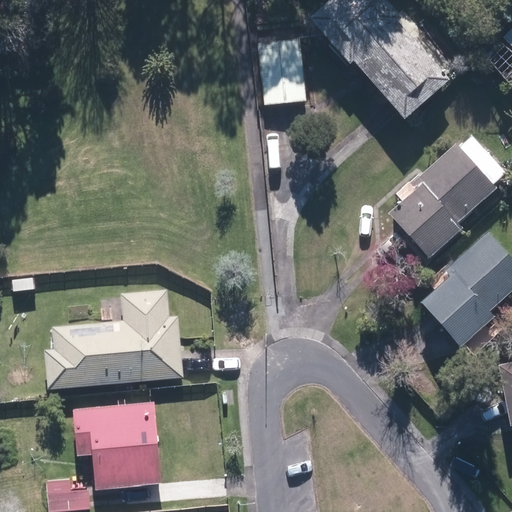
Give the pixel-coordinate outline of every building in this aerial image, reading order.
[(407,117),(452,79),(448,74),(455,69),(404,10),(401,13),(390,0),(331,0),(313,15),(353,62),(357,58),(407,117)] [(301,38),(260,42),(266,104),(307,100),(301,38)] [(459,139),(397,193),(402,199),(390,210),(432,257),(468,225),(462,219),(497,189),(492,184),(507,171),(475,135),(464,145),(459,139)] [(424,300),(467,344),(499,314),(494,309),(511,292),(511,254),(492,235),(424,300)] [(41,272),(12,272),(13,296),(42,296),(41,272)] [(123,293),(126,318),(53,325),(55,345),(46,346),(50,387),(186,374),(180,315),(171,316),(168,289),(123,293)] [(102,488),(165,481),(156,399),(74,407),(79,453),(98,451),(102,488)] [(74,478),(48,478),(49,509),(94,508),(94,485),(74,486),(74,478)]
